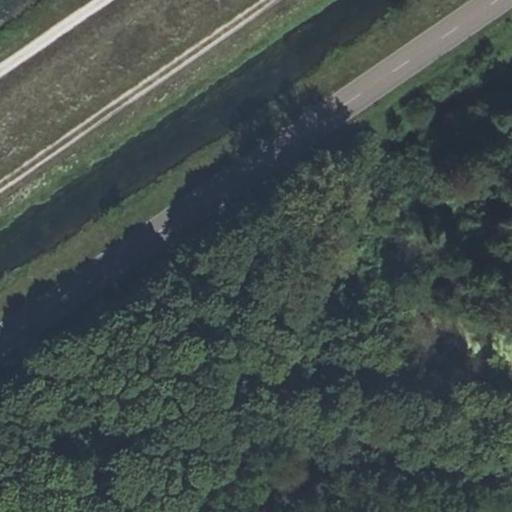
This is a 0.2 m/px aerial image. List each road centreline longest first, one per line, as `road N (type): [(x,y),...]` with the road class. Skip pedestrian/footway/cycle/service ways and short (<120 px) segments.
road 1 (tertiary): [(488,0),(0,336)]
road 2 (track): [(178,511),(277,314),(362,193),(319,116)]
road 3 (track): [(289,0),(0,197)]
road 4 (track): [(100,0),(0,67)]
